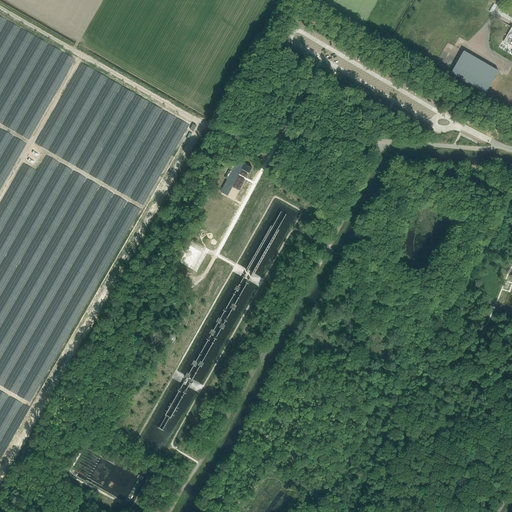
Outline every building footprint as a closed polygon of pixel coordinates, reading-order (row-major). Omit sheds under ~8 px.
[(511,26),(511,27),(503,42),(511,46),(511,26)] [(498,71),(463,51),(451,73),(486,93),(498,71)] [(230,186),(231,186),(238,172),(240,168),(242,169),(249,173),(250,171),(252,168),(235,159),(235,160),(229,172),(225,178),(228,180),(226,183),(230,186)] [(226,193),(227,193),(226,195),(228,196),(242,169),(240,168),(238,172),(231,186),(230,186),(226,183),(222,190),(226,193)] [(286,215),(281,212),(272,226),(271,226),(246,270),(248,270),(165,416),(166,417),(159,428),(162,430),(169,418),(170,419),(253,273),(254,274),(279,230),(278,230),(286,215)]
